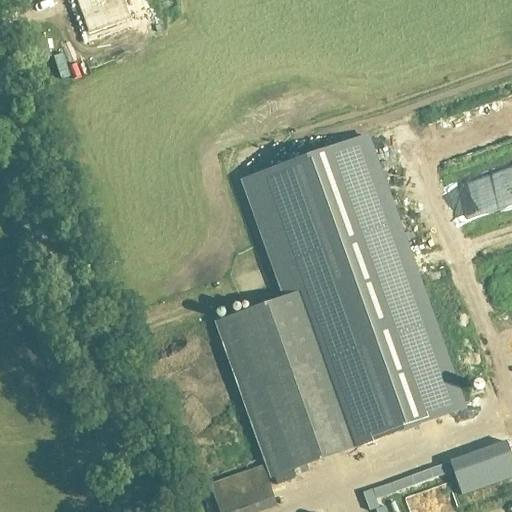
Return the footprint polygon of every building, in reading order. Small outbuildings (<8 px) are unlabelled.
[(74,0),(88,37),(131,21),(123,0),(74,0)] [(290,471),(462,410),(365,137),(243,181),(285,299),(218,323),(273,477),(274,477),(277,486),(293,480),(290,471)] [(472,458),(507,447),(504,436),(469,447),(472,458)] [(467,462),(393,490),(398,501),(472,473),(467,462)] [(261,469),(208,488),(216,511),(262,511),(275,507),(261,469)]
